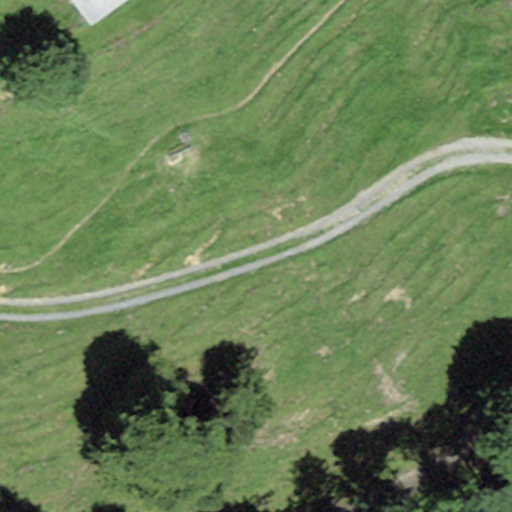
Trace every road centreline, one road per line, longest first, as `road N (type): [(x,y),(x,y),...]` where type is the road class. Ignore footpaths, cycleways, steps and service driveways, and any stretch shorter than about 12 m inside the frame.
road 1 (track): [(511,154),(490,147),(429,162),(367,205),(280,247),(111,301),(46,312),(0,309)]
road 2 (track): [(353,511),(511,413)]
